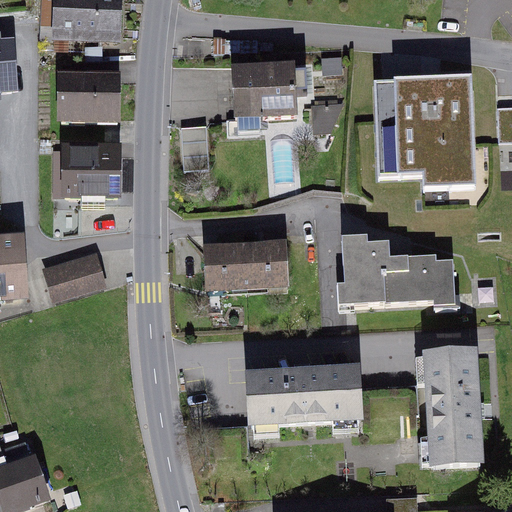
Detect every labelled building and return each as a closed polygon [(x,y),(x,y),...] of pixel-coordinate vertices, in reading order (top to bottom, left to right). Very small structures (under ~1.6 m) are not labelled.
[(130,5),(59,2),(57,47),(127,51),(130,5)] [(304,78),(235,78),(235,133),(304,133),(304,78)] [(60,82),(59,130),(128,132),(129,84),(60,82)] [(485,87),(378,90),(381,189),(427,188),(427,202),(488,200),(485,87)] [(210,163),(208,122),(183,123),(185,164),(210,163)] [(108,152),(71,152),(70,210),(107,211),(108,152)] [(338,291),(340,321),(456,310),(452,263),(415,267),(413,249),(373,253),(372,246),(348,248),(352,289),(338,291)] [(0,308),(31,308),(31,249),(0,249),(0,308)] [(208,259),(212,301),(297,293),(293,252),(208,259)] [(48,277),(57,307),(106,293),(98,263),(48,277)] [(481,334),(482,348),(496,348),(494,323),(457,325),(458,335),(481,334)] [(492,481),(486,364),(429,367),(435,484),(492,481)] [(363,380),(253,387),(257,449),(367,443),(363,380)] [(54,511),(41,469),(0,481),(0,494),(5,511),(54,511)]
